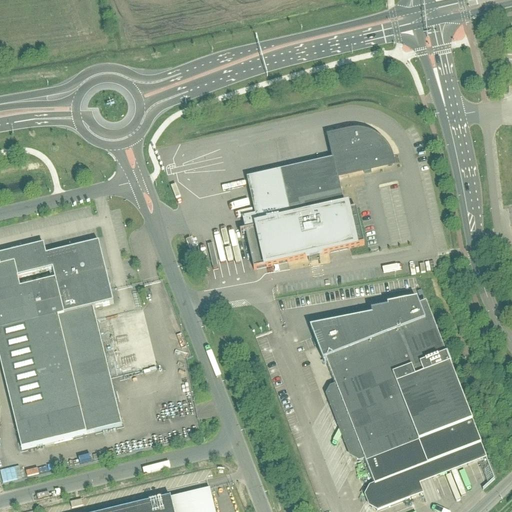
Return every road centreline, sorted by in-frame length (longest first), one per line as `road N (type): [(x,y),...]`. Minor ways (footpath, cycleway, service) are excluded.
road 1 (unknown): [(186,307),(155,311),(165,382),(117,439),(22,461),(0,386)]
road 2 (unclassified): [(0,502),(237,441)]
road 3 (unknown): [(246,288),(274,320),(340,511)]
road 4 (primary): [(414,10),(181,74)]
road 5 (primary): [(187,92),(416,26)]
road 6 (tertiary): [(447,119),(480,280),(511,344)]
road 7 (unclassified): [(237,441),(153,222)]
road 8 (primary): [(181,74),(143,80),(102,69),(11,104)]
road 9 (residential): [(511,273),(496,224),(486,114)]
road 10 (unclassified): [(0,215),(133,183)]
road 11 (unknown): [(411,178),(364,193),(377,230),(420,220)]
